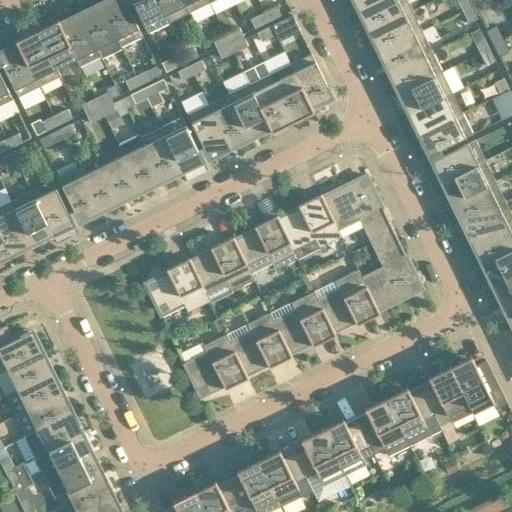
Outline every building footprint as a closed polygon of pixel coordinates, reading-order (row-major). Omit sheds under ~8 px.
[(103,0),(100,1),(121,45),(143,35),(130,9),(125,0),(103,0)] [(132,0),(135,6),(147,31),(169,21),(158,0),(132,0)] [(183,0),(158,0),(169,21),(189,11),(183,0)] [(209,0),(183,0),(189,11),(210,1),(209,0)] [(354,0),(359,10),(378,0),(354,0)] [(378,0),(359,10),(369,30),(412,9),(408,0),(378,0)] [(469,0),(457,0),(463,10),(472,5),(470,0),(469,0)] [(485,8),(481,0),(469,0),(470,0),(472,5),(476,12),(485,8)] [(100,1),(80,11),(101,55),(121,45),(100,1)] [(277,5),(265,10),(269,19),(281,14),(277,5)] [(472,5),(463,10),(469,22),(474,19),(478,17),(476,12),(472,5)] [(369,30),(379,51),(422,29),(412,9),(369,30)] [(269,19),(265,10),(250,17),(255,27),(269,19)] [(80,11),(59,21),(80,65),(101,55),(80,11)] [(300,30),(293,14),(272,24),(276,33),(279,40),(300,30)] [(58,18),(37,28),(39,31),(56,67),(57,67),(70,61),(75,58),(76,58),(77,57),(59,21),(58,18)] [(276,33),(272,24),(257,31),(261,40),(276,33)] [(487,30),(493,43),(502,38),(496,26),(487,30)] [(240,27),(226,33),(230,42),(244,35),(240,27)] [(37,28),(16,38),(18,41),(39,85),(60,75),(56,67),(39,31),(37,28)] [(479,28),(470,32),(470,33),(480,52),(489,48),(479,28)] [(379,51),(389,71),(432,50),(422,29),(379,51)] [(214,39),(218,48),(230,42),(226,33),(214,39)] [(244,35),(230,42),(235,52),(249,45),(244,35)] [(502,38),(493,43),(500,57),(509,52),(502,38)] [(4,48),(0,50),(0,57),(6,70),(18,95),(39,85),(18,41),(17,42),(4,48)] [(230,42),(218,48),(222,58),(235,52),(230,42)] [(194,47),(184,52),(188,60),(197,55),(194,47)] [(489,48),(480,52),(486,64),(494,60),(489,48)] [(389,71),(399,92),(443,70),(432,50),(389,71)] [(188,60),(184,52),(171,58),(175,66),(188,60)] [(311,52),(290,62),(312,106),(332,96),(311,52)] [(200,60),(190,65),(195,74),(205,69),(200,60)] [(290,62),(270,72),(291,116),(293,120),(314,110),(312,106),(290,62)] [(195,74),(190,65),(178,71),(182,80),(195,74)] [(147,70),(136,75),(140,83),(151,78),(147,70)] [(399,92),(409,112),(453,91),(443,70),(399,92)] [(0,104),(13,98),(1,72),(0,71),(0,104)] [(270,72),(250,82),(271,126),(273,130),(293,120),(291,116),(270,72)] [(136,75),(125,80),(129,88),(140,83),(136,75)] [(503,77),(494,82),(495,83),(500,93),(509,89),(503,77)] [(153,83),(143,88),(147,97),(151,106),(163,100),(154,82),(153,83)] [(250,82),(229,92),(250,136),(271,126),(250,82)] [(147,97),(143,88),(130,94),(135,103),(147,97)] [(500,93),(499,94),(509,115),(511,113),(511,95),(509,89),(500,93)] [(108,91),(96,97),(100,105),(112,99),(108,91)] [(409,112),(419,133),(463,111),(453,91),(409,112)] [(229,92),(208,102),(230,146),(250,136),(229,92)] [(82,104),(86,112),(100,105),(96,97),(82,104)] [(112,99),(100,105),(105,116),(117,110),(112,99)] [(208,102),(187,113),(199,138),(206,153),(208,156),(216,152),(230,146),(208,102)] [(100,105),(86,112),(91,122),(105,116),(100,105)] [(67,109),(54,116),(58,123),(71,117),(67,109)] [(463,111),(419,133),(426,146),(429,154),(433,152),(473,132),(463,111)] [(182,115),(161,125),(182,169),(196,162),(203,159),(201,155),(194,141),(182,115)] [(31,122),(37,134),(45,130),(58,123),(54,116),(41,122),(39,118),(31,122)] [(71,123),(61,128),(65,137),(75,132),(71,123)] [(161,125),(140,135),(162,179),(182,169),(161,125)] [(19,132),(6,138),(11,146),(23,141),(19,132)] [(139,133),(119,143),(124,153),(141,189),(162,179),(140,135),(139,133)] [(48,134),(39,139),(44,148),(53,143),(48,134)] [(6,138),(0,140),(0,151),(0,152),(11,146),(6,138)] [(436,157),(432,159),(435,166),(442,180),(486,159),(475,138),(436,157)] [(24,145),(13,151),(17,160),(29,154),(24,145)] [(13,151),(2,157),(7,166),(17,160),(13,151)] [(124,153),(103,163),(121,199),(141,189),(124,153)] [(442,180),(452,201),(496,179),(486,159),(442,180)] [(73,161),(57,169),(59,174),(57,176),(70,201),(76,215),(78,219),(85,216),(100,208),(83,172),(79,165),(76,167),(73,161)] [(103,163),(83,172),(100,208),(121,199),(103,163)] [(364,225),(372,241),(395,230),(383,207),(367,174),(323,195),(322,195),(342,236),(343,235),(339,226),(359,216),(364,225)] [(52,178),(31,189),(52,232),(66,225),(73,222),(71,218),(64,204),(52,178)] [(452,201),(462,221),(506,200),(496,179),(452,201)] [(4,187),(0,188),(0,228),(12,252),(32,242),(11,199),(10,199),(4,187)] [(31,189),(11,199),(32,242),(52,232),(31,189)] [(320,246),(342,236),(322,195),(323,195),(322,193),(321,192),(298,203),(300,206),(279,217),(278,217),(298,257),(299,257),(295,248),(315,238),(320,246)] [(462,221),(472,242),(511,222),(511,212),(506,200),(462,221)] [(276,268),(298,257),(278,217),(279,217),(277,213),(254,224),(256,228),(235,238),(234,238),(254,278),(255,278),(251,269),(271,259),(276,268)] [(339,226),(343,235),(364,225),(359,216),(339,226)] [(511,222),(472,242),(482,262),(511,247),(511,222)] [(0,258),(12,252),(0,228),(0,258)] [(359,268),(358,268),(377,309),(378,308),(422,287),(406,254),(406,253),(395,230),(372,241),(384,266),(363,277),(359,268)] [(232,289),(254,278),(234,238),(235,238),(234,236),(234,235),(211,246),(212,249),(191,259),(190,260),(210,300),(211,300),(207,291),(228,280),(232,289)] [(299,257),(320,246),(315,238),(295,248),(299,257)] [(511,247),(482,262),(492,283),(511,272),(511,247)] [(188,311),(210,300),(190,260),(191,259),(189,256),(167,267),(167,268),(168,271),(146,281),(161,313),(184,302),(188,311)] [(301,265),(292,269),(296,278),(305,274),(301,265)] [(315,289),(314,290),(334,330),(355,319),(357,323),(380,312),(378,308),(377,309),(358,268),(336,279),(340,288),(319,298),(315,289)] [(511,272),(492,283),(502,303),(511,298),(511,272)] [(336,279),(315,289),(319,298),(340,288),(336,279)] [(271,311),(270,311),(290,351),(312,341),(313,344),(336,333),(334,330),(314,290),(292,301),(296,309),(275,320),(271,311)] [(511,298),(502,303),(511,322),(511,298)] [(292,301),(271,311),(275,320),(296,309),(292,301)] [(227,332),(226,333),(246,373),(247,372),(268,362),(269,364),(269,365),(290,355),(292,354),(290,351),(270,311),(248,322),(252,331),(231,341),(227,332)] [(218,317),(208,322),(213,333),(224,328),(218,317)] [(231,341),(252,331),(248,322),(227,332),(231,341)] [(0,326),(0,370),(43,350),(33,329),(26,332),(23,327),(12,333),(7,323),(0,326)] [(246,373),(226,333),(204,343),(208,352),(186,363),(201,395),(224,384),(225,387),(248,376),(247,372),(246,373)] [(208,352),(204,343),(202,340),(180,351),(186,363),(208,352)] [(0,371),(7,368),(17,388),(53,370),(43,350),(0,370),(0,371)] [(493,402),(496,408),(508,402),(487,358),(476,364),(471,354),(450,364),(473,411),(493,402)] [(423,390),(439,423),(450,418),(452,422),(473,411),(450,364),(429,375),(433,384),(423,390)] [(7,368),(0,371),(0,381),(6,393),(17,388),(7,368)] [(17,388),(27,408),(63,391),(53,370),(17,388)] [(387,395),(386,396),(386,397),(388,399),(409,444),(441,428),(439,423),(423,390),(412,395),(410,392),(408,386),(407,385),(406,386),(397,390),(395,391),(387,395)] [(16,414),(27,408),(17,388),(6,393),(16,414)] [(27,408),(37,429),(73,411),(63,391),(27,408)] [(369,416),(359,421),(370,445),(374,452),(385,447),(388,454),(409,444),(388,399),(386,397),(386,396),(385,396),(377,400),(375,401),(366,405),(365,406),(365,407),(369,416)] [(26,434),(37,429),(27,408),(16,414),(26,434)] [(25,435),(35,456),(66,440),(83,432),(73,411),(37,429),(26,434),(25,435)] [(323,427),(322,427),(345,474),(366,463),(363,458),(374,452),(370,445),(359,421),(348,426),(347,423),(344,418),(343,417),(342,417),(333,421),(332,422),(323,427)] [(295,452),(306,476),(317,471),(324,484),(345,474),(322,427),(303,436),(301,437),(304,444),(306,447),(295,452)] [(35,456),(45,476),(93,452),(83,432),(66,440),(35,456)] [(25,460),(35,456),(25,435),(15,440),(25,460)] [(482,445),(481,450),(483,455),(490,451),(487,443),(482,445)] [(4,446),(0,448),(0,458),(1,460),(9,456),(4,446)] [(313,489),(306,476),(295,452),(284,457),(279,448),(258,458),(260,461),(281,505),(313,489)] [(55,496),(67,490),(103,473),(93,452),(45,476),(55,496)] [(1,460),(0,460),(5,471),(14,467),(9,456),(1,460)] [(454,457),(444,462),(449,474),(460,469),(454,457)] [(266,511),(281,505),(260,461),(258,458),(237,468),(242,478),(231,483),(243,507),(253,502),(258,511),(266,511)] [(20,477),(11,481),(15,491),(24,487),(33,483),(23,463),(14,467),(20,477)] [(14,467),(5,471),(11,481),(20,477),(14,467)] [(67,490),(77,511),(113,493),(103,473),(67,490)] [(195,489),(194,489),(195,490),(196,493),(205,511),(244,511),(243,507),(231,483),(220,489),(219,486),(216,480),(216,479),(214,480),(205,484),(204,485),(195,489)] [(24,487),(34,507),(45,501),(39,489),(34,492),(31,491),(28,485),(24,487)] [(24,487),(15,491),(25,511),(34,507),(24,487)] [(178,509),(172,511),(205,511),(196,493),(195,490),(194,489),(194,490),(185,494),(183,495),(175,499),(173,500),(174,501),(176,506),(178,509)] [(122,511),(113,493),(77,511),(75,511),(122,511)]
